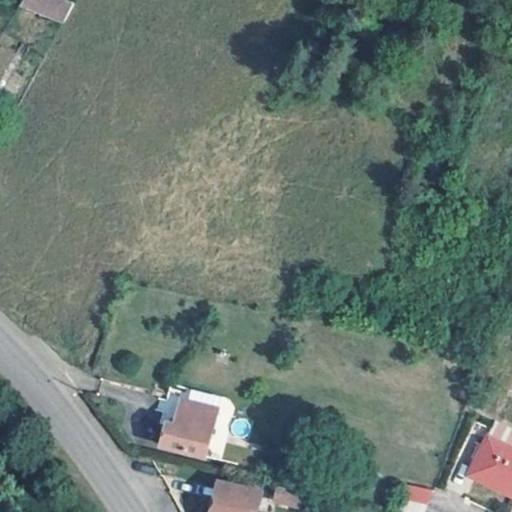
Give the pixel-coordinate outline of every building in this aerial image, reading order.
[(74,3),(66,0),(22,0),(20,3),(65,21),(74,3)] [(218,414),(184,405),(178,425),(170,424),(164,446),(206,458),(218,414)] [(511,494),(511,449),(488,438),(470,475),(511,494)] [(258,511),(263,493),(219,483),(212,511),(258,511)] [(400,511),(424,511),(427,505),(434,490),(406,485),(400,511)] [(300,492),(279,487),(276,503),(297,507),(300,492)]
